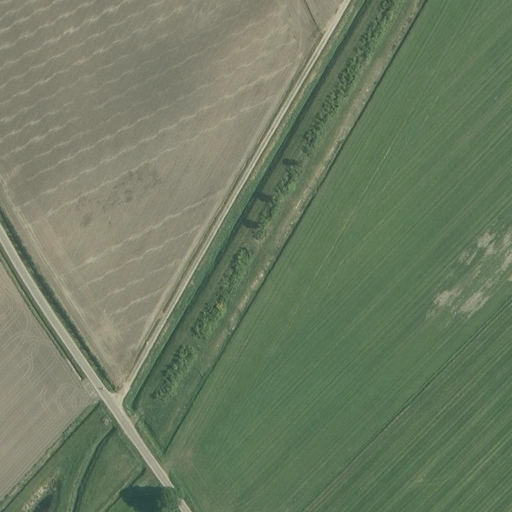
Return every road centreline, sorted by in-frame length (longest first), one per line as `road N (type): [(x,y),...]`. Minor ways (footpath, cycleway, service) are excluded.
road 1 (track): [(114,408),(349,0)]
road 2 (unclassified): [(183,511),(0,230)]
